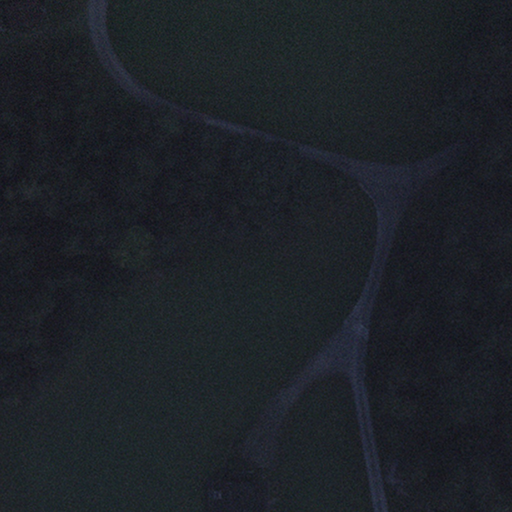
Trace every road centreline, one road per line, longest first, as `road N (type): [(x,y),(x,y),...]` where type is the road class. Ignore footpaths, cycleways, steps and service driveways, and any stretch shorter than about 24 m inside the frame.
road 1 (track): [(381,511),(357,385),(360,319),(392,190),(368,171),(156,106),(112,70),(95,26),(100,0)]
road 2 (track): [(254,457),(289,394),(338,346),(359,338)]
road 3 (track): [(392,190),(511,95)]
